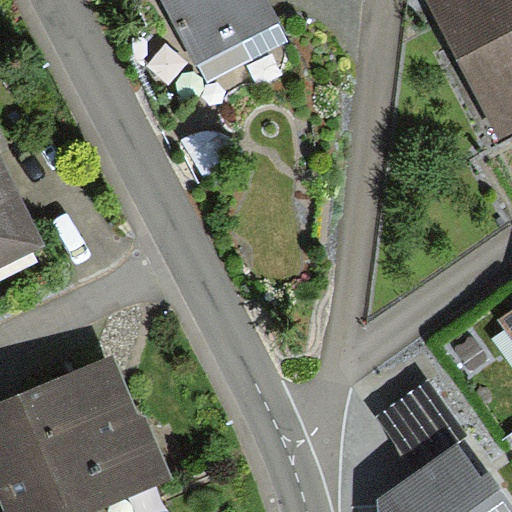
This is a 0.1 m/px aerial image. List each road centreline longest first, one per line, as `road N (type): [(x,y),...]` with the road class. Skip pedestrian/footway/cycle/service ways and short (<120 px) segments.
road 1 (unclassified): [(287,458),(56,0)]
road 2 (residential): [(287,458),(328,412),(383,0)]
